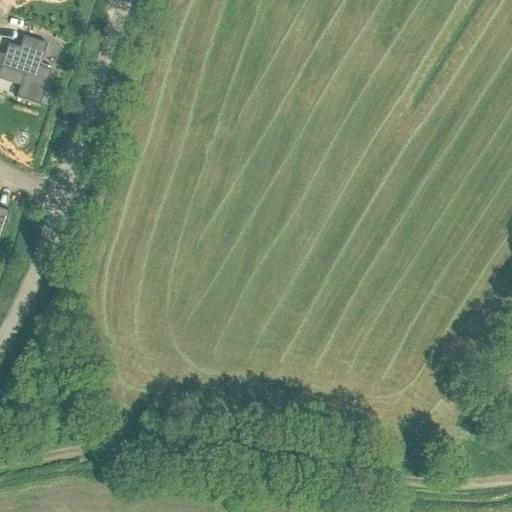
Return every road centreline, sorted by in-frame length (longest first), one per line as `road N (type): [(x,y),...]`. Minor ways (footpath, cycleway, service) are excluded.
road 1 (track): [(0,466),(133,447),(435,484),(511,482)]
road 2 (unclassified): [(123,0),(60,196)]
road 3 (unclassified): [(60,196),(0,349)]
